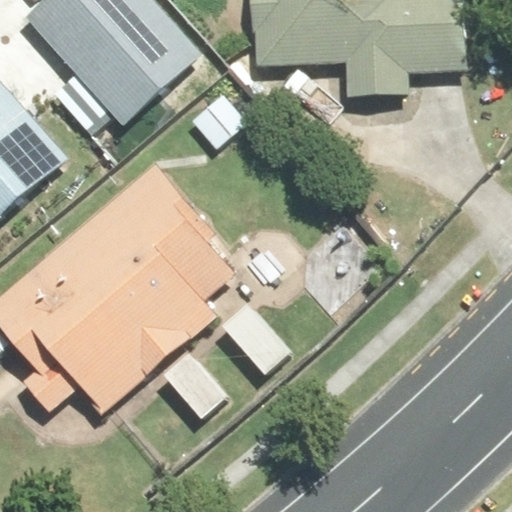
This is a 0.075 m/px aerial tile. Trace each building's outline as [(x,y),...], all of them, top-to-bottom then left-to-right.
[(0,0),(0,15),(41,58),(100,0),(0,0)] [(469,0),(249,0),(248,78),(316,79),(316,109),(413,111),(414,83),(468,84),(469,0)] [(241,93),(204,124),(232,156),(269,126),(241,93)] [(0,94),(0,251),(79,175),(0,94)] [(154,176),(0,310),(0,343),(87,442),(257,293),(154,176)]
